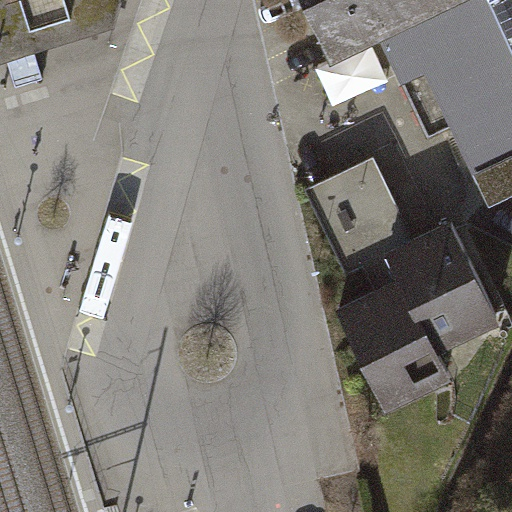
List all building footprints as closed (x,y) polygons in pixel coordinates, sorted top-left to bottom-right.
[(121,0),(0,0),(0,61),(115,26),(122,2),(121,0)] [(511,37),(494,0),(309,0),(345,75),(389,54),(425,130),(452,117),(497,212),(511,205),(511,37)] [(36,50),(8,59),(19,94),(47,85),(36,50)] [(375,163),(309,193),(361,306),(407,285),(389,244),(408,236),(375,163)] [(389,244),(407,285),(442,354),(502,327),(452,216),(408,236),(389,244)] [(459,391),(442,354),(407,285),(361,306),(343,314),(392,421),(459,391)]
